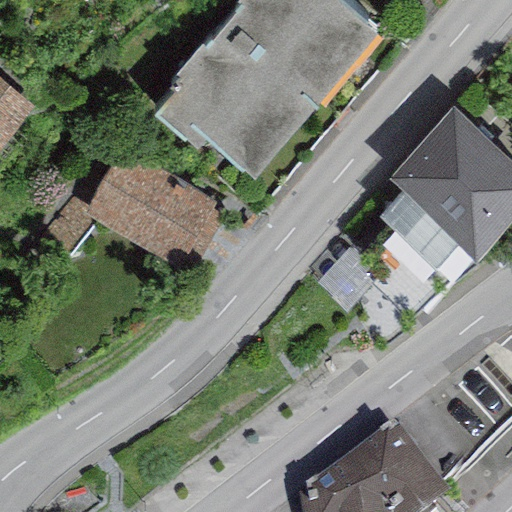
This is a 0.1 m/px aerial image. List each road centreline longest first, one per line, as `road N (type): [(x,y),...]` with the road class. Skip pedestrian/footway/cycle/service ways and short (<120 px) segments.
road 1 (residential): [(491,0),(194,341),(0,484)]
road 2 (residential): [(224,511),(511,295)]
